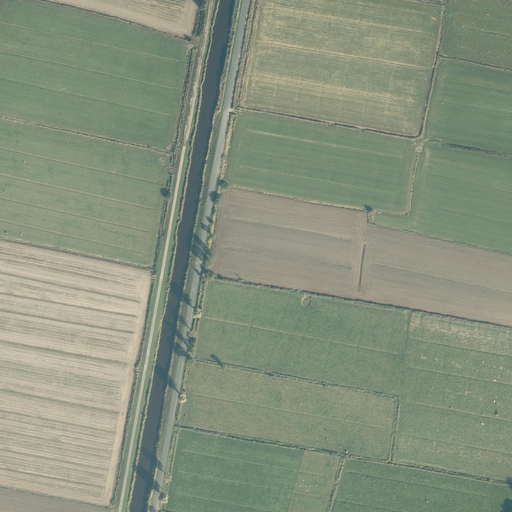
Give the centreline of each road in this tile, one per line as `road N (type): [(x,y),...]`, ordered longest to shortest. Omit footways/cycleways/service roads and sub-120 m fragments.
road 1 (tertiary): [(154,511),(246,0)]
road 2 (track): [(119,511),(210,0)]
